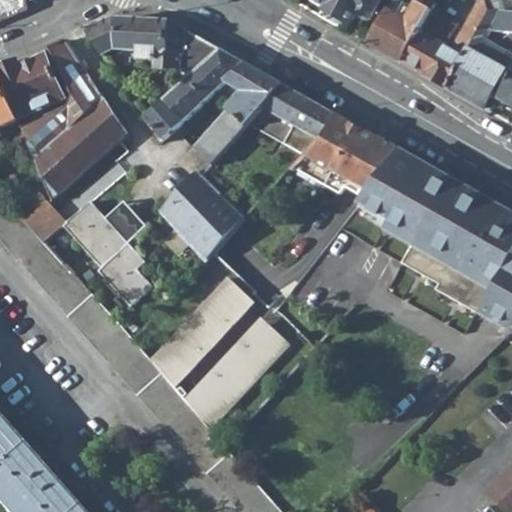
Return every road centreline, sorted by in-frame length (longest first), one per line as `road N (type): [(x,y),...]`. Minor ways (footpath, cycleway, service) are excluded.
road 1 (secondary): [(511,171),(212,0)]
road 2 (unknown): [(76,21),(161,187)]
